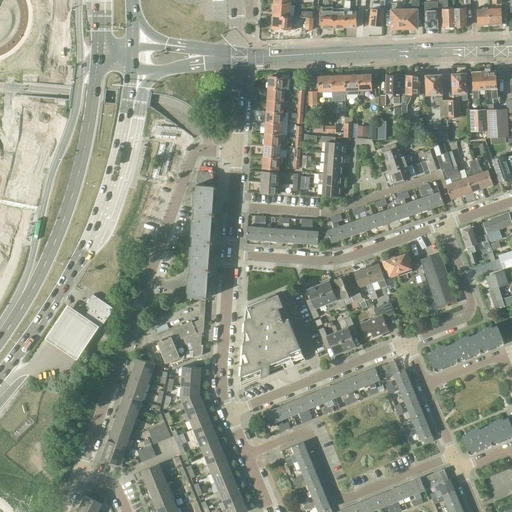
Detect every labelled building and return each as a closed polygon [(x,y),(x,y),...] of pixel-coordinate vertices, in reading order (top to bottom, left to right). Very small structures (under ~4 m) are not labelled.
[(382,26),(385,0),(382,0),(380,0),(380,9),(371,8),(370,25),(382,26)] [(412,0),(412,9),(405,10),(405,28),(418,28),(417,0),(412,0)] [(443,27),(455,26),(455,8),(448,9),(447,0),(437,0),(438,4),(442,4),(443,27)] [(461,0),(461,8),(455,8),(455,26),(468,26),(467,5),(471,5),(470,0),(461,0)] [(476,0),(478,25),(490,25),(489,7),(483,7),(482,0),(476,0)] [(496,7),(489,7),(490,25),(502,24),(501,0),(493,0),(494,5),(496,5),(496,7)] [(290,16),(291,12),(291,4),(274,3),(273,15),(290,16),(294,17),(294,16),(290,16)] [(392,28),(405,28),(405,10),(397,10),(397,3),(391,3),(392,28)] [(431,3),(425,3),(426,27),(431,27),(433,28),(436,28),(437,27),(439,27),(438,10),(431,10),(431,3)] [(332,28),(333,28),(333,9),(332,9),(332,7),(320,7),(321,28),(327,28),(327,29),(332,29),(332,28)] [(343,27),(345,27),(344,9),(333,9),(333,28),(339,27),(339,29),(343,28),(343,27)] [(357,27),(356,9),(344,9),(345,27),(350,27),(350,28),(355,28),(355,27),(357,27)] [(290,16),(273,15),(273,28),(295,30),(295,25),(290,25),(290,16)] [(302,21),(306,22),(306,29),(313,29),(313,18),(312,18),(302,17),(302,18),(302,21)] [(484,71),(485,89),(492,89),(492,98),(498,98),(496,70),(484,71)] [(478,90),(485,89),(484,71),(472,72),(474,99),(479,99),(478,90)] [(458,93),(467,92),(466,73),(452,74),(453,100),(448,100),(448,117),(460,116),(458,93)] [(358,75),(359,94),(359,95),(364,95),(364,90),(372,89),(372,74),(358,75)] [(345,75),(332,76),(332,91),(336,91),(336,93),(345,93),(345,95),(346,94),(345,75)] [(345,75),(346,94),(359,94),(358,75),(345,75)] [(400,75),(387,75),(386,93),(394,94),(394,97),(394,103),(399,103),(400,75)] [(411,94),(419,94),(420,76),(406,75),(406,94),(404,94),(404,102),(402,102),(401,115),(407,115),(407,106),(411,99),(411,94)] [(440,117),(448,117),(448,100),(442,100),(441,75),(426,76),(427,95),(435,94),(436,105),(439,105),(440,117)] [(268,88),(285,89),(285,83),(288,83),(288,78),(286,78),(286,77),(269,76),(268,88)] [(333,97),(332,91),(332,76),(318,76),(318,91),(323,91),(323,97),(333,97)] [(268,88),(267,100),(284,101),(284,94),(287,95),(288,89),(285,89),(268,88)] [(317,91),(308,91),(309,105),(318,105),(317,91)] [(267,111),(283,112),(284,106),(286,106),(287,101),(284,101),(267,100),(267,111)] [(485,109),(470,110),(471,131),(486,130),(485,110),(485,109)] [(507,109),(494,109),(485,110),(486,130),(487,138),(508,137),(509,137),(509,134),(508,113),(507,109)] [(286,112),(283,112),(267,111),(266,122),(282,124),(283,117),(286,117),(286,112)] [(282,135),(282,124),(266,122),(265,134),(282,135)] [(344,123),(344,134),(344,137),(353,138),(353,123),(344,123)] [(367,125),(358,125),(357,134),(362,135),(366,135),(367,125)] [(281,147),(281,140),(284,140),(284,135),(282,135),(265,134),(264,145),(281,147)] [(326,142),(325,153),(344,154),(345,143),(335,143),(326,142)] [(432,143),(436,153),(437,156),(441,154),(437,143),(432,143)] [(386,163),(404,157),(400,147),(397,148),(395,144),(381,148),(386,163)] [(264,145),(263,156),(280,158),(280,157),(281,147),(264,145)] [(291,158),(294,159),(300,159),(301,149),(295,149),(294,156),(291,156),(291,158)] [(462,195),(450,160),(447,152),(443,154),(446,161),(442,163),(448,178),(450,178),(452,183),(446,185),(448,191),(449,193),(451,199),(462,195)] [(343,165),(344,154),(325,153),(324,163),(343,165)] [(409,155),(404,157),(386,163),(390,173),(407,167),(406,163),(411,161),(409,155)] [(511,174),(511,172),(511,171),(511,155),(506,157),(505,155),(492,159),(500,182),(511,177),(511,174)] [(263,156),(263,168),(279,169),(280,163),(282,163),(283,157),(280,157),(280,158),(263,156)] [(437,170),(433,158),(429,159),(429,160),(426,161),(431,173),(437,170)] [(460,174),(459,174),(454,158),(450,160),(462,195),(472,191),(468,177),(462,179),(460,174)] [(481,166),(480,167),(478,159),(474,161),(483,188),(493,184),(491,178),(492,178),(491,176),(489,170),(483,172),(481,166)] [(474,161),(469,162),(472,170),(471,170),(473,176),(468,177),(472,191),(483,188),(474,161)] [(343,165),(324,163),(324,173),(318,173),(342,175),(343,165)] [(411,165),(407,167),(390,173),(393,183),(411,177),(409,172),(413,171),(411,165)] [(200,298),(206,298),(214,186),(212,186),(213,171),(212,172),(200,171),(201,170),(200,170),(199,185),(196,184),(196,190),(194,190),(193,209),(194,209),(194,216),(193,216),(191,237),(192,237),(192,244),(191,244),(189,265),(190,265),(190,272),(189,272),(187,291),(189,291),(188,297),(200,298)] [(278,183),(279,172),(262,171),(262,182),(278,183)] [(318,173),(318,184),(342,186),(342,175),(318,173)] [(261,193),(277,194),(278,188),(283,188),(283,187),(283,184),(278,183),(262,182),(261,193)] [(432,208),(444,204),(440,192),(434,194),(429,183),(425,185),(428,196),(432,208)] [(342,186),(318,184),(323,185),(322,195),(341,196),(342,186)] [(432,208),(428,196),(425,185),(420,187),(421,192),(423,197),(417,200),(421,212),(432,208)] [(410,215),(406,203),(404,199),(402,193),(398,194),(399,200),(398,200),(400,205),(395,207),(399,219),(410,215)] [(417,200),(406,203),(410,215),(421,212),(417,200)] [(395,207),(384,211),(388,223),(399,219),(395,207)] [(384,211),(372,215),(377,227),(388,223),(384,211)] [(511,224),(511,220),(510,216),(510,214),(483,223),(490,243),(502,238),(499,229),(511,224)] [(259,240),(260,216),(256,215),(255,221),(254,227),(248,226),(247,239),(259,240)] [(372,215),(361,219),(365,231),(377,227),(372,215)] [(265,216),(260,216),(259,240),(271,241),(271,228),(265,227),(266,222),(265,216)] [(339,226),(337,222),(335,216),(331,217),(332,222),(334,228),(328,230),(328,233),(319,234),(318,243),(331,242),(332,242),(343,238),(339,226)] [(271,241),(282,241),(283,229),(284,229),(284,224),(284,217),(279,217),(278,223),(277,228),(271,228),(271,241)] [(295,230),(289,229),(289,218),(284,217),(284,224),(284,229),(283,229),(282,241),(294,242),(295,230)] [(301,230),(295,230),(294,242),(306,243),(308,219),(302,219),(301,230)] [(318,244),(318,243),(319,234),(319,231),(312,231),(313,219),(308,219),(306,243),(318,244)] [(361,219),(350,223),(354,235),(365,231),(361,219)] [(350,223),(339,226),(343,238),(354,235),(350,223)] [(461,230),(467,247),(479,243),(473,226),(461,230)] [(485,248),(487,247),(490,246),(486,234),(481,236),(485,248)] [(475,251),(469,253),(472,263),(478,261),(475,251)] [(511,251),(499,255),(502,269),(509,267),(511,265),(511,251)] [(399,275),(412,271),(408,260),(410,260),(410,259),(411,258),(410,254),(408,254),(408,253),(384,262),(389,275),(391,275),(393,275),(397,274),(399,275)] [(421,260),(434,297),(453,291),(440,253),(421,260)] [(380,288),(387,286),(379,264),(367,268),(372,282),(377,280),(380,288)] [(354,272),(361,291),(368,288),(366,284),(372,282),(367,268),(354,272)] [(511,296),(502,299),(498,286),(507,284),(503,271),(488,276),(492,289),(488,290),(495,309),(511,303),(511,296)] [(336,280),(340,292),(343,299),(352,295),(355,301),(362,298),(357,287),(354,289),(349,275),(346,276),(345,275),(338,278),(339,279),(336,280)] [(422,299),(431,296),(426,280),(417,283),(422,299)] [(329,281),(319,285),(326,304),(337,299),(340,308),(346,306),(343,299),(340,292),(335,294),(329,281)] [(316,308),(326,304),(319,285),(308,289),(314,303),(308,305),(314,319),(319,316),(316,308)] [(453,291),(434,297),(438,309),(457,302),(453,291)] [(261,378),(295,364),(305,360),(297,339),(278,293),(247,306),(246,306),(242,365),(240,386),(261,378)] [(114,308),(93,294),(86,305),(90,308),(83,318),(100,329),(114,308)] [(203,332),(206,298),(200,298),(199,320),(192,323),(192,321),(157,335),(159,341),(157,342),(166,363),(180,357),(176,348),(190,342),(196,358),(202,355),(203,345),(200,345),(201,333),(203,332)] [(395,314),(391,302),(374,309),(377,317),(381,327),(386,325),(384,318),(395,314)] [(430,315),(437,312),(434,303),(427,306),(430,315)] [(68,306),(45,339),(77,360),(99,327),(68,306)] [(356,330),(350,317),(345,319),(348,327),(338,332),(345,350),(356,346),(350,333),(356,330)] [(381,327),(377,317),(361,324),(365,334),(372,331),(374,337),(389,331),(386,325),(381,327)] [(314,321),(317,327),(323,324),(320,318),(314,321)] [(497,325),(493,327),(492,327),(492,326),(485,328),(493,347),(504,342),(497,325)] [(335,355),(345,350),(338,332),(327,336),(324,327),(318,330),(324,343),(329,341),(335,355)] [(493,347),(485,328),(478,331),(479,333),(474,335),(481,351),(488,348),(489,349),(492,348),(492,347),(493,347)] [(469,335),(463,338),(470,356),(481,351),(474,335),(469,336),(469,335)] [(469,356),(470,356),(463,338),(455,341),(456,342),(451,344),(458,361),(465,358),(466,358),(469,357),(469,356)] [(450,364),(458,361),(451,344),(446,346),(446,345),(439,347),(447,366),(451,365),(450,364)] [(447,366),(439,347),(432,350),(433,351),(428,353),(435,370),(447,365),(447,366)] [(136,363),(135,368),(152,374),(155,364),(137,358),(135,363),(136,363)] [(400,359),(376,369),(380,379),(393,374),(393,373),(404,369),(400,359)] [(183,366),(182,376),(200,377),(200,373),(201,373),(202,363),(196,363),(196,367),(183,366)] [(152,374),(135,368),(133,372),(132,371),(131,376),(149,383),(152,374)] [(380,379),(376,369),(375,368),(364,372),(369,384),(371,388),(373,394),(377,393),(376,387),(374,382),(380,379)] [(405,369),(404,369),(393,373),(393,374),(398,385),(410,380),(405,369)] [(358,388),(369,384),(364,372),(353,377),(358,388)] [(146,392),(149,383),(131,376),(129,381),(130,382),(129,386),(146,392)] [(182,376),(181,386),(200,387),(201,382),(200,382),(200,377),(182,376)] [(358,388),(353,377),(342,381),(347,393),(349,397),(351,403),(356,402),(354,396),(352,391),(358,388)] [(410,380),(398,385),(402,395),(414,391),(410,380)] [(342,381),(331,386),(336,397),(347,393),(342,381)] [(124,394),(142,401),(146,392),(129,386),(127,390),(126,390),(124,394)] [(200,392),(200,387),(181,386),(180,397),(199,394),(199,392),(200,392)] [(325,402),(336,397),(331,386),(320,390),(325,402)] [(309,395),(314,406),(325,402),(320,390),(309,395)] [(418,402),(414,391),(402,395),(407,406),(418,402)] [(122,404),(139,410),(142,401),(124,394),(123,399),(124,400),(122,404)] [(180,397),(186,411),(204,404),(202,399),(201,399),(199,394),(180,397)] [(314,406),(309,395),(298,399),(303,411),(308,421),(312,419),(310,414),(308,409),(314,406)] [(298,399),(288,403),(292,415),(298,413),(303,411),(298,399)] [(407,406),(411,417),(423,413),(418,402),(407,406)] [(281,420),(292,415),(288,403),(277,408),(281,420)] [(118,413),(136,419),(139,410),(122,404),(121,408),(120,408),(118,413)] [(206,409),(204,404),(186,411),(190,420),(207,413),(205,409),(206,409)] [(284,425),(281,420),(277,408),(265,412),(270,424),(276,422),(281,432),(286,430),(284,425)] [(308,421),(303,411),(298,413),(300,418),(303,423),(308,421)] [(116,422),(133,428),(136,419),(118,413),(116,418),(117,418),(116,422)] [(190,420),(194,429),(211,422),(209,417),(208,417),(207,413),(190,420)] [(416,428),(427,423),(423,413),(411,417),(416,428)] [(504,439),(508,437),(511,435),(511,426),(508,417),(503,419),(503,418),(496,421),(504,439)] [(492,444),(499,441),(500,441),(503,440),(503,439),(504,439),(496,421),(489,423),(490,425),(485,427),(492,444)] [(111,431),(129,437),(133,428),(116,422),(114,427),(113,426),(111,431)] [(194,429),(197,438),(214,431),(212,427),(213,426),(211,422),(194,429)] [(171,437),(165,423),(160,425),(165,439),(171,437)] [(434,440),(427,423),(416,428),(420,440),(423,439),(425,444),(434,440)] [(154,427),(160,442),(165,439),(160,425),(154,427)] [(154,444),(160,442),(154,427),(148,430),(154,444)] [(473,430),(481,448),(481,449),(485,447),(484,447),(492,444),(485,427),(480,429),(480,427),(473,430)] [(469,453),(481,448),(473,430),(466,433),(467,434),(462,436),(469,453)] [(111,436),(109,440),(126,446),(129,437),(111,431),(110,436),(111,436)] [(197,438),(201,447),(219,439),(217,435),(216,435),(214,431),(197,438)] [(201,447),(204,455),(221,449),(219,445),(221,444),(219,439),(201,447)] [(126,446),(109,440),(108,445),(107,444),(105,449),(123,456),(126,446)] [(292,446),(297,458),(308,453),(304,442),(292,446)] [(137,451),(140,456),(154,451),(152,445),(137,451)] [(104,454),(103,459),(120,465),(123,456),(105,449),(103,454),(104,454)] [(204,455),(208,465),(226,457),(224,452),(223,453),(221,449),(204,455)] [(140,456),(142,462),(156,456),(154,451),(140,456)] [(297,458),(301,468),(313,464),(308,453),(297,458)] [(208,465),(212,474),(229,467),(227,463),(228,462),(226,457),(208,465)] [(145,476),(146,479),(163,472),(159,463),(141,471),(144,476),(145,476)] [(306,479),(317,475),(313,464),(301,468),(306,479)] [(212,474),(216,483),(233,475),(231,470),(230,471),(229,467),(212,474)] [(448,480),(444,469),(421,479),(425,490),(439,484),(438,484),(448,480)] [(147,484),(149,489),(167,481),(163,472),(146,479),(148,484),(147,484)] [(235,480),(233,475),(216,483),(219,491),(236,485),(234,480),(235,480)] [(306,479),(310,490),(322,485),(317,475),(306,479)] [(419,492),(425,490),(421,479),(421,478),(409,482),(414,494),(416,499),(418,505),(423,503),(421,497),(419,492)] [(433,499),(443,495),(455,490),(450,479),(448,480),(438,484),(439,484),(441,490),(436,492),(431,495),(433,499)] [(152,493),(154,497),(170,490),(167,481),(149,489),(151,494),(152,493)] [(409,482),(398,487),(403,499),(414,494),(409,482)] [(219,491),(223,500),(241,493),(239,488),(238,489),(236,485),(219,491)] [(310,490),(315,501),(326,496),(322,485),(310,490)] [(397,501),(403,499),(398,487),(387,491),(395,511),(400,511),(401,511),(400,506),(397,501)] [(154,502),(156,507),(174,499),(170,490),(154,497),(155,502),(154,502)] [(459,501),(455,490),(443,495),(433,499),(434,503),(440,502),(445,500),(448,506),(459,501)] [(82,504),(96,511),(98,511),(105,498),(91,491),(89,497),(85,495),(83,500),(84,501),(82,504)] [(395,511),(387,491),(377,496),(381,508),(387,505),(389,510),(390,511),(395,511)] [(223,500),(226,509),(243,502),(241,498),(243,498),(241,493),(223,500)] [(326,496),(315,501),(310,503),(304,505),(306,510),(311,508),(317,506),(319,511),(320,511),(331,508),(326,496)] [(370,511),(381,508),(377,496),(366,500),(370,511)] [(169,511),(178,509),(174,499),(156,507),(158,511),(159,511),(169,511)] [(370,511),(366,500),(355,504),(357,511),(370,511)] [(463,511),(464,511),(459,501),(448,506),(450,511),(448,511),(463,511)] [(245,506),(243,502),(226,509),(227,511),(246,511),(248,511),(246,506),(245,506)]
